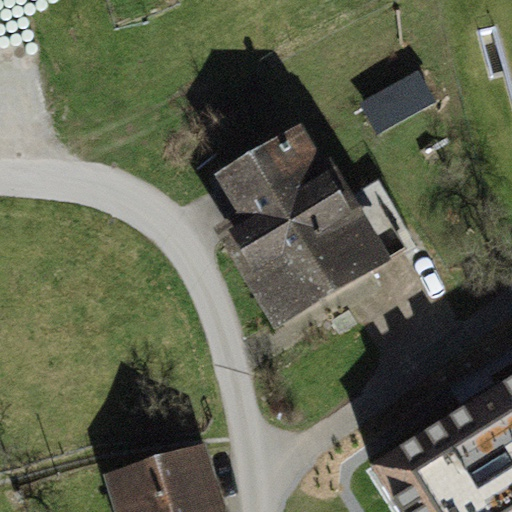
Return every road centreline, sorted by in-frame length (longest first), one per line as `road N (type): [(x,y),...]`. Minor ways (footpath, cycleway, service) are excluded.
road 1 (residential): [(261,511),(257,457),(215,285),(147,214),(24,179),(0,180)]
road 2 (track): [(259,481),(511,300)]
